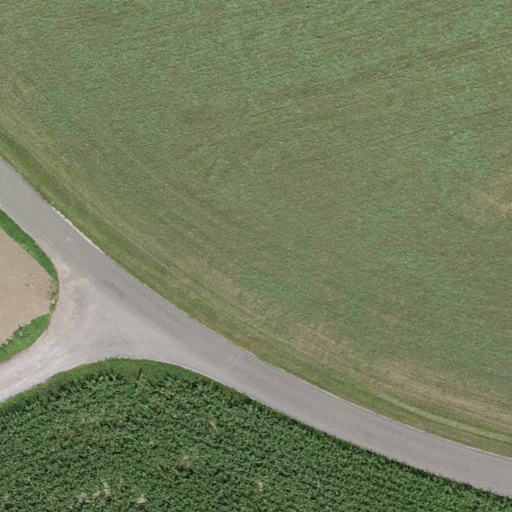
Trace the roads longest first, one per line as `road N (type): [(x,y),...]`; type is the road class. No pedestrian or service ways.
road 1 (unclassified): [(0,186),(122,312),(400,446),(511,476)]
road 2 (track): [(0,387),(122,312)]
